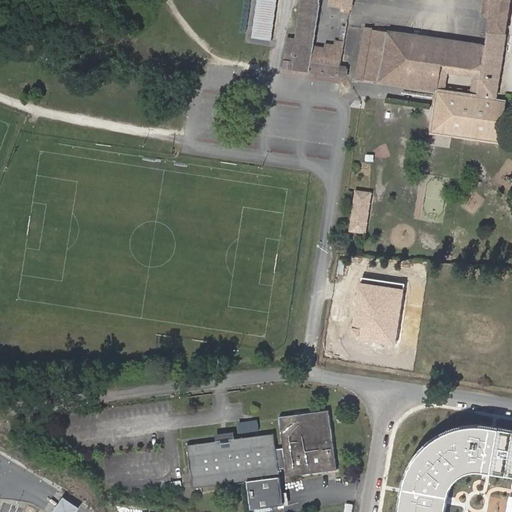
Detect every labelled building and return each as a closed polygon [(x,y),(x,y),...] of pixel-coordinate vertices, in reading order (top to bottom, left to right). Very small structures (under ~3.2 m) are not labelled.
[(255,0),(250,40),(268,43),(274,0),(255,0)] [(281,70),(334,78),(343,79),(344,75),(344,71),(341,67),(337,67),(339,51),(331,50),(328,50),(328,46),(322,45),(321,49),(309,47),(315,0),(325,0),(325,7),(340,8),(340,13),(345,14),(346,0),(298,0),(293,42),(285,40),(281,70)] [(481,46),(384,32),(367,30),(360,82),(435,92),(439,66),(445,67),(444,77),(469,81),(467,96),(442,93),(438,128),(441,133),(498,140),(503,106),(492,100),(508,0),(481,0),(479,14),(486,15),(481,46)] [(360,82),(367,30),(360,29),(351,80),(360,82)] [(445,67),(439,66),(435,92),(442,93),(444,77),(445,67)] [(438,128),(442,93),(435,92),(429,138),(497,147),(498,140),(441,133),(438,128)] [(352,194),(351,203),(365,205),(366,196),(352,194)] [(365,205),(351,203),(347,233),(361,235),(365,205)] [(404,283),(360,277),(353,326),(361,327),(359,339),(395,345),(404,283)] [(361,327),(353,326),(351,338),(359,339),(361,327)] [(273,435),(232,439),(229,439),(229,442),(227,442),(227,444),(222,445),(222,443),(220,443),(219,441),(217,441),(187,445),(193,488),(246,481),(249,509),(282,505),(278,476),(277,470),(285,469),(286,476),(337,470),(329,411),(278,418),(283,449),(275,450),(273,435)] [(241,430),(261,429),(260,419),(241,420),(241,430)] [(490,472),(499,428),(484,427),(467,426),(450,429),(432,439),(423,447),(414,460),(408,472),(403,489),(398,511),(443,511),(446,497),(451,486),(455,478),(464,474),(469,471),(480,471),(490,472)] [(511,437),(511,430),(499,428),(490,472),(505,475),(511,437)] [(229,439),(232,439),(232,435),(217,437),(217,441),(219,441),(220,443),(222,443),(222,445),(227,444),(227,442),(229,442),(229,439)] [(78,511),(65,503),(59,511),(78,511)]
